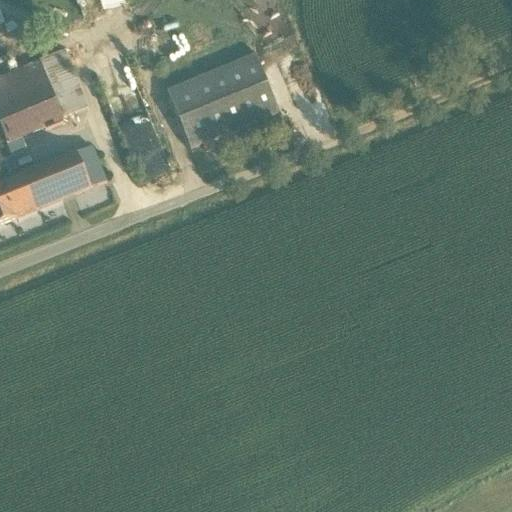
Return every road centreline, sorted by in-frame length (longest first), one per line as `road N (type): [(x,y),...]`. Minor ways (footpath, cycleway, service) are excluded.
road 1 (unclassified): [(0,274),(317,149)]
road 2 (track): [(317,149),(511,70)]
